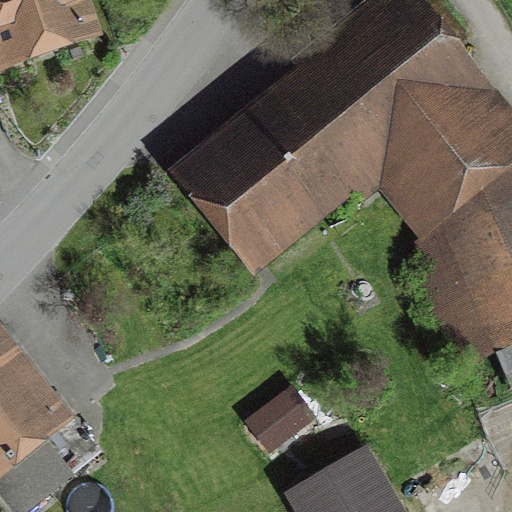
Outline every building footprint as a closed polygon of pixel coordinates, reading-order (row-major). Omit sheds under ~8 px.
[(65,0),(0,0),(0,61),(78,34),(65,0)] [(511,133),(401,0),(393,0),(186,170),(254,252),(369,157),(420,219),(511,143),(511,133)] [(511,382),(511,192),(419,232),(466,344),(491,333),(511,382)] [(88,451),(0,345),(0,489),(17,509),(88,451)] [(395,511),(368,459),(297,496),(305,511),(395,511)]
